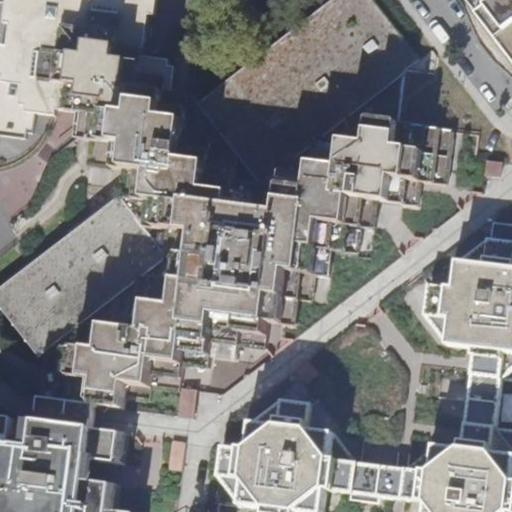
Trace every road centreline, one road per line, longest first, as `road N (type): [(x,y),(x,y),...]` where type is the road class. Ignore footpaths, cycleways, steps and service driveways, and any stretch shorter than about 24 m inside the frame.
road 1 (residential): [(0,404),(41,415),(195,427),(511,174)]
road 2 (residential): [(511,104),(499,99),(426,0)]
